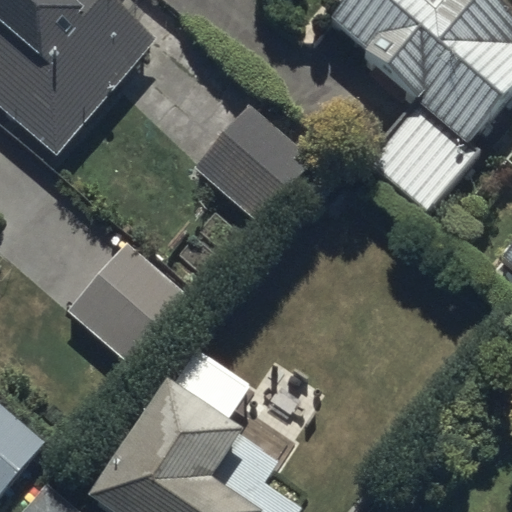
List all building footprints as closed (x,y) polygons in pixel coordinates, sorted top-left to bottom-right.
[(155,37),(109,0),(0,0),(0,107),(60,155),(155,37)] [(319,0),(315,6),(413,98),(359,156),(422,214),(482,150),(465,133),(511,82),(511,18),(492,0),(319,0)] [(311,160),(241,106),(192,170),(261,224),(311,160)] [(193,299),(122,242),(65,314),(136,370),(193,299)] [(511,244),(500,258),(511,268),(511,244)] [(237,427),(159,377),(82,494),(109,511),(249,511),(252,509),(204,477),(237,427)] [(0,493),(43,441),(0,406),(0,493)] [(79,511),(44,484),(21,511),(79,511)]
